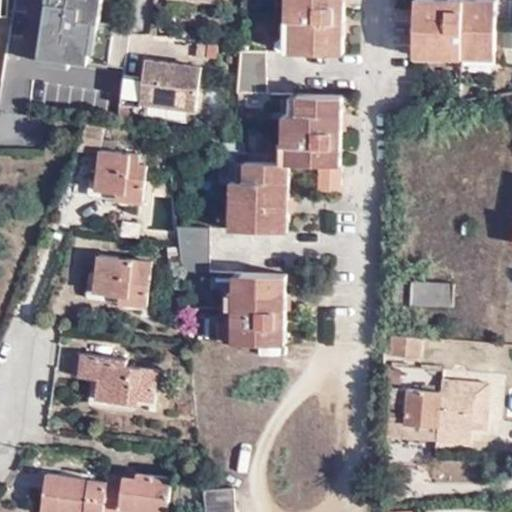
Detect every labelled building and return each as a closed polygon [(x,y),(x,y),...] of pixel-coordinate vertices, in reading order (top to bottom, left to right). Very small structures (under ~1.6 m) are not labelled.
[(43,0),(37,52),(125,64),(129,30),(129,24),(98,20),(100,0),(43,0)] [(344,0),(283,0),(282,15),(289,16),(287,46),(340,51),(344,0)] [(461,51),(495,52),(495,0),(414,0),(413,51),(445,51),(445,57),(461,57),(461,51)] [(278,46),(287,46),(289,16),(282,15),(278,46)] [(240,49),(236,92),(267,92),(263,50),(240,49)] [(124,71),(120,102),(141,104),(141,100),(196,105),(201,65),(145,57),(143,74),(124,71)] [(343,92),(296,93),(296,111),(289,111),(289,126),(282,126),(282,142),(287,143),(288,160),(280,160),(244,159),(243,177),(237,177),(237,193),(230,193),(230,210),(235,211),(234,228),(288,229),(291,160),(317,160),(316,188),(339,189),(343,92)] [(296,111),(296,93),(283,93),(283,111),(289,111),(296,111)] [(108,124),(87,122),(77,149),(106,151),(106,146),(108,124)] [(106,146),(106,151),(102,188),(128,192),(127,198),(147,201),(152,163),(143,162),(144,151),(106,146)] [(230,176),(237,177),(243,177),(244,159),(230,158),(230,176)] [(182,241),(185,268),(207,269),(208,226),(180,225),(182,241)] [(220,265),(220,225),(211,225),(211,265),(220,265)] [(158,262),(105,254),(100,291),(133,295),(132,301),(153,305),(158,262)] [(286,271),(241,270),(240,287),(233,288),(233,304),(227,303),(226,321),(231,320),(231,338),(283,339),(286,271)] [(452,281),(395,277),(394,300),(452,303),(452,281)] [(421,333),(392,330),(390,350),(419,353),(421,333)] [(132,354),(79,347),(76,372),(103,375),(102,393),(134,398),(135,391),(159,394),(162,366),(132,361),(132,354)] [(473,394),(474,381),(450,379),(450,382),(449,389),(440,389),(437,423),(470,425),(482,426),(484,395),(473,394)] [(449,389),(450,382),(441,381),(440,389),(449,389)] [(484,383),(474,381),(473,394),(484,395),(484,383)] [(437,423),(440,389),(405,385),(405,402),(388,401),(386,433),(436,437),(436,436),(437,423)] [(470,439),(470,425),(437,423),(436,436),(470,439)] [(136,472),(108,470),(107,477),(103,507),(130,509),(155,511),(165,511),(170,471),(136,467),(136,472)] [(102,511),(103,507),(107,477),(47,470),(43,509),(69,511),(102,511)] [(232,511),(229,486),(210,488),(213,511),(232,511)] [(213,511),(210,488),(201,489),(203,511),(213,511)]
